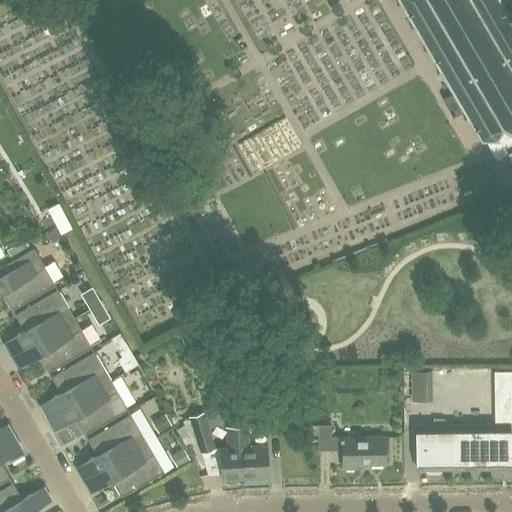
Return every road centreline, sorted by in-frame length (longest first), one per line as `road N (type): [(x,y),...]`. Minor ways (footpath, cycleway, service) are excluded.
road 1 (residential): [(234,506),(511,502)]
road 2 (residential): [(75,511),(0,380)]
